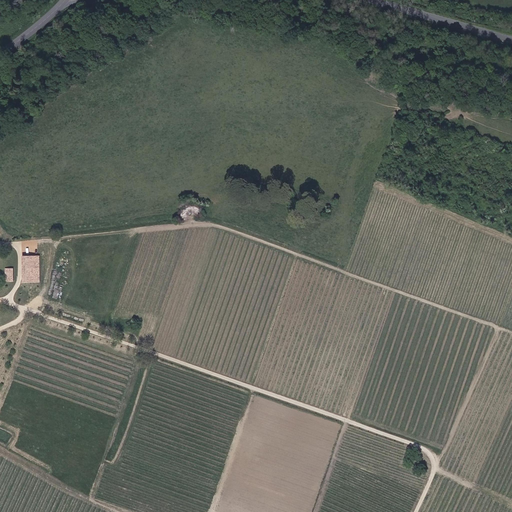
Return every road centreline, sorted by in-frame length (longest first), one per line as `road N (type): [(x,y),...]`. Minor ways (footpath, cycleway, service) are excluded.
road 1 (track): [(29,308),(59,238),(202,221),(511,333)]
road 2 (tertiary): [(368,0),(511,40)]
